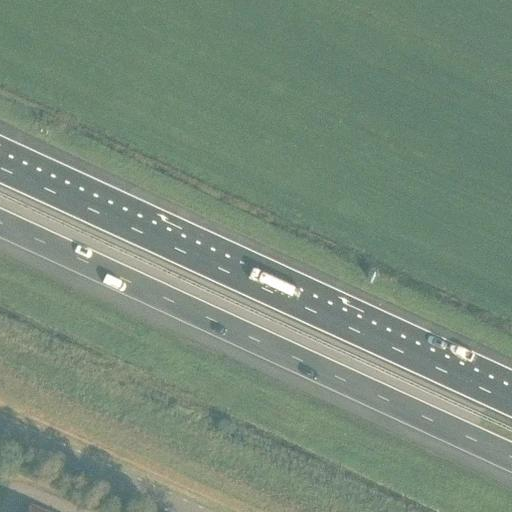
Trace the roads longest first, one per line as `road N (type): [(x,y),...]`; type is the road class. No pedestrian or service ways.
road 1 (motorway): [(0,227),(511,462)]
road 2 (motorway): [(511,401),(25,182)]
road 3 (tertiary): [(188,511),(0,425)]
